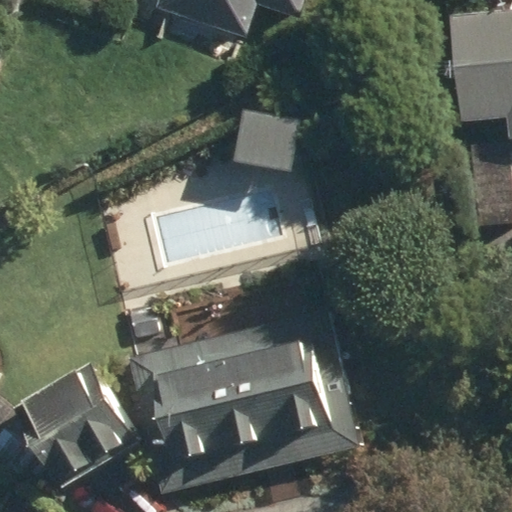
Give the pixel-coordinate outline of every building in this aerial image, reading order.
[(272,5),(314,18),(320,0),(173,0),(171,8),(261,38),(272,5)] [(511,6),(441,13),(449,120),(499,116),(501,139),(511,137),(511,6)] [(315,118),(261,111),(254,163),(308,170),(315,118)] [(511,147),(487,148),(492,274),(511,273),(511,147)] [(353,149),(316,165),(328,194),(365,179),(353,149)] [(127,312),(133,336),(157,331),(151,307),(127,312)] [(325,314),(125,358),(154,489),(354,444),(325,314)] [(13,401),(3,407),(53,489),(133,440),(85,360),(66,372),(63,367),(12,398),(13,401)]
